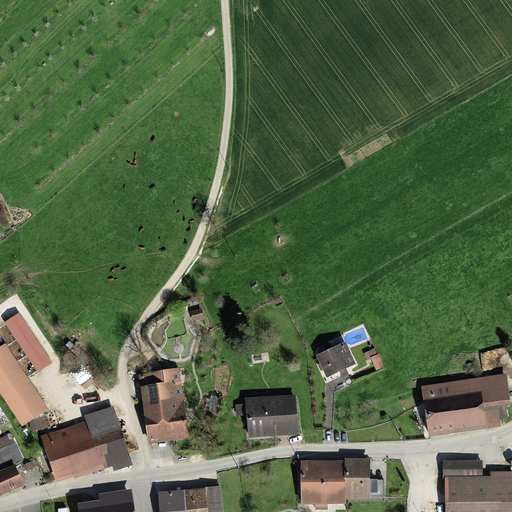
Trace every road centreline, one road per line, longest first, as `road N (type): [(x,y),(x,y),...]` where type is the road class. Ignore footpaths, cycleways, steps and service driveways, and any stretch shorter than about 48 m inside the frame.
road 1 (residential): [(0,506),(247,457),(452,446),(511,427)]
road 2 (track): [(224,0),(229,87),(217,179),(195,244),(124,352),(123,388),(144,478)]
